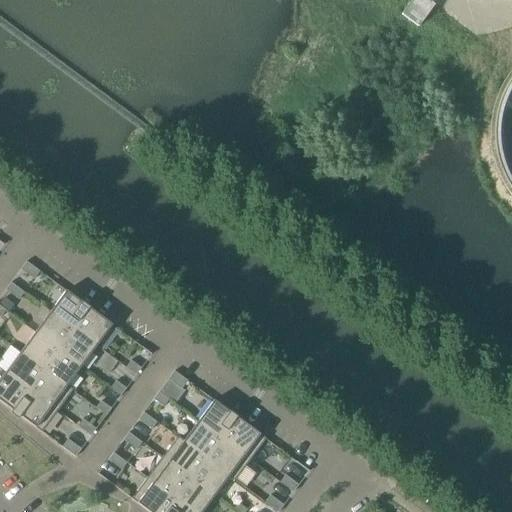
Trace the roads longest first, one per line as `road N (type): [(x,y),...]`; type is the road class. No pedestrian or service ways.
road 1 (residential): [(178,340),(345,454),(302,511)]
road 2 (residential): [(29,230),(178,340)]
road 3 (residential): [(178,340),(81,475)]
